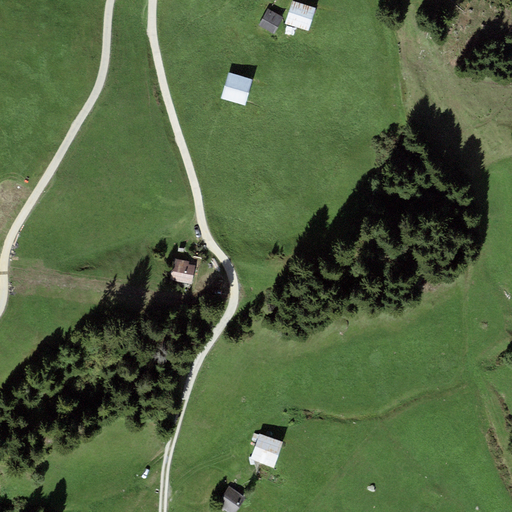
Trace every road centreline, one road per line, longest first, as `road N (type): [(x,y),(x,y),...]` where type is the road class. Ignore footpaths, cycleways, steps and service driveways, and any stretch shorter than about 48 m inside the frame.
road 1 (track): [(161,0),(158,48),(175,111),(215,239),(248,293),(205,368),(169,511)]
road 2 (track): [(0,318),(23,223),(110,78),(116,0)]
